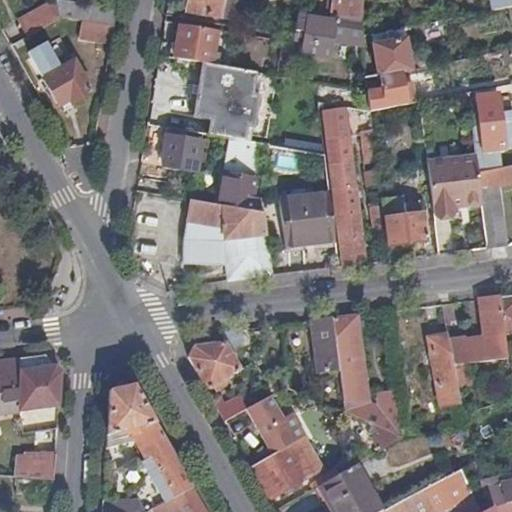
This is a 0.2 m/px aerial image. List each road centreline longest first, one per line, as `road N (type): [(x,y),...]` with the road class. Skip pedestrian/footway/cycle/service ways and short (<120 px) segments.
road 1 (residential): [(113,324),(511,271)]
road 2 (residential): [(113,324),(104,210),(139,0)]
road 3 (tertiary): [(0,89),(88,251),(113,324)]
road 4 (tertiary): [(113,324),(155,364),(239,511)]
road 5 (residential): [(79,511),(87,386),(113,324)]
